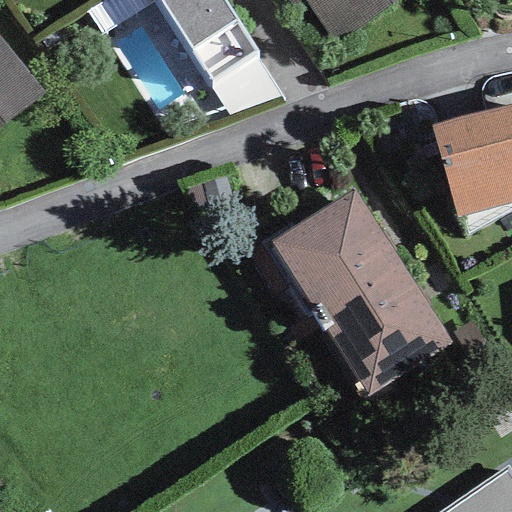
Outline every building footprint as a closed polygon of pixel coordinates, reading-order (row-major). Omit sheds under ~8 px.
[(257,59),(218,0),(153,0),(152,1),(210,90),(257,59)] [(285,0),(294,12),(307,0),(309,0),(339,43),(403,0),(285,0)] [(0,133),(42,99),(0,48),(0,133)] [(455,220),(511,203),(511,102),(429,125),(455,220)] [(368,397),(449,344),(354,192),(271,241),(368,397)] [(511,511),(511,477),(506,468),(440,511),(511,511)]
